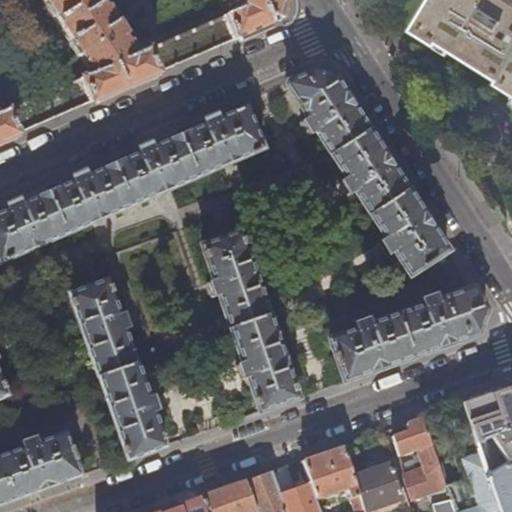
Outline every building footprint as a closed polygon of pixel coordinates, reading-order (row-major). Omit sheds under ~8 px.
[(0,0),(0,141),(247,35),(274,23),(280,0),(224,0),(229,6),(233,3),(237,8),(223,14),(223,16),(144,50),(143,49),(134,53),(98,0),(0,0)] [(511,0),(433,0),(414,33),(437,48),(439,46),(498,83),(511,60),(511,0)] [(511,64),(498,88),(511,96),(511,64)] [(394,251),(410,275),(446,251),(428,224),(334,80),(310,73),(299,78),(286,84),(307,117),(301,121),(310,134),(316,130),(347,178),(341,181),(349,195),(355,191),(386,238),(380,241),(389,255),(394,251)] [(0,213),(0,261),(261,148),(244,108),(218,119),(215,114),(134,149),(137,154),(111,166),(86,176),(84,171),(69,177),(71,182),(21,204),(18,199),(4,205),(6,211),(0,213)] [(247,379),(259,413),(275,407),(297,399),(238,234),(200,247),(212,281),(208,282),(213,297),(217,296),(241,364),(237,365),(242,380),(247,379)] [(67,295),(126,460),(151,451),(164,447),(151,413),(156,411),(151,396),(146,398),(122,330),(127,329),(121,314),(117,315),(104,281),(67,295)] [(328,341),(343,383),(370,373),(478,334),(485,311),(478,299),(471,290),(438,301),(435,295),(421,300),(423,306),(370,325),(368,320),(353,325),(355,331),(328,341)] [(511,460),(511,385),(502,389),(459,404),(471,436),(488,429),(486,425),(500,418),(499,416),(505,414),(511,431),(474,444),(476,450),(486,477),(505,465),(511,460)] [(430,445),(421,420),(412,423),(405,425),(407,431),(392,437),(398,456),(430,445)] [(0,505),(79,477),(80,477),(64,436),(37,445),(35,439),(20,444),(23,451),(0,458),(0,505)] [(350,474),(342,448),(322,455),(302,462),(309,484),(314,499),(346,488),(353,511),(362,511),(363,511),(350,474)] [(498,511),(486,477),(476,450),(454,458),(472,508),(460,511),(498,511)] [(400,500),(387,461),(370,467),(350,474),(363,511),(400,500)] [(453,511),(436,464),(404,475),(412,500),(427,495),(433,511),(453,511)] [(511,511),(511,475),(505,465),(486,477),(498,511),(511,511)] [(318,511),(314,499),(309,484),(296,488),(289,467),(271,473),(283,511),(318,511)] [(283,511),(271,473),(252,480),(198,499),(202,511),(283,511)] [(202,511),(198,499),(161,511),(202,511)]
